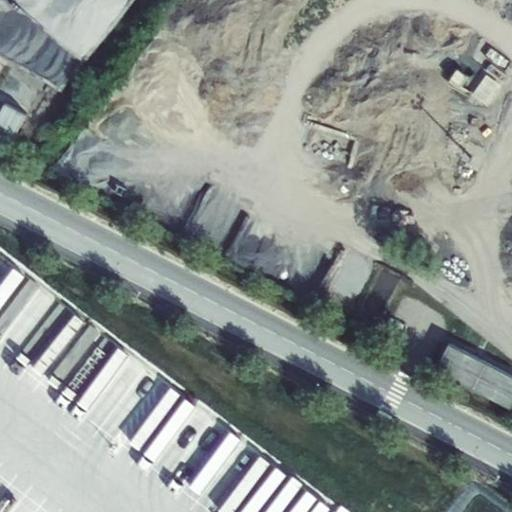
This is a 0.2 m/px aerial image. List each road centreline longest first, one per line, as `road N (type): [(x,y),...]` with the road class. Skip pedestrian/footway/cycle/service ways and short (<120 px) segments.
road 1 (unclassified): [(511,450),(0,185)]
road 2 (unknown): [(511,327),(307,216),(271,181),(264,154),(273,98),(310,39),(356,0)]
